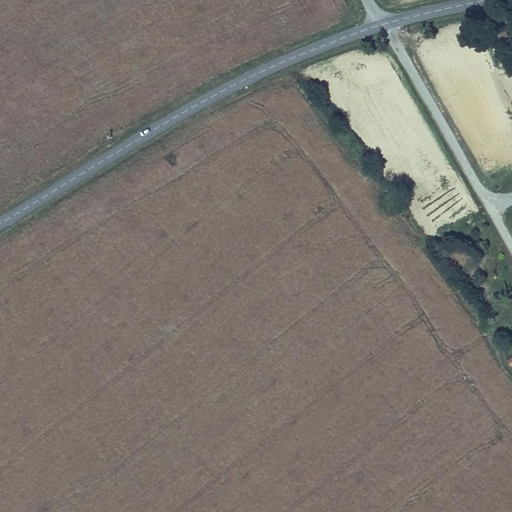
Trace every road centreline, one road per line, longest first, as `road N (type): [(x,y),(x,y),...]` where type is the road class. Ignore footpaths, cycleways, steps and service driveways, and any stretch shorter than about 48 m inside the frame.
road 1 (tertiary): [(0,223),(211,96),(380,23)]
road 2 (track): [(384,22),(489,204),(511,195)]
